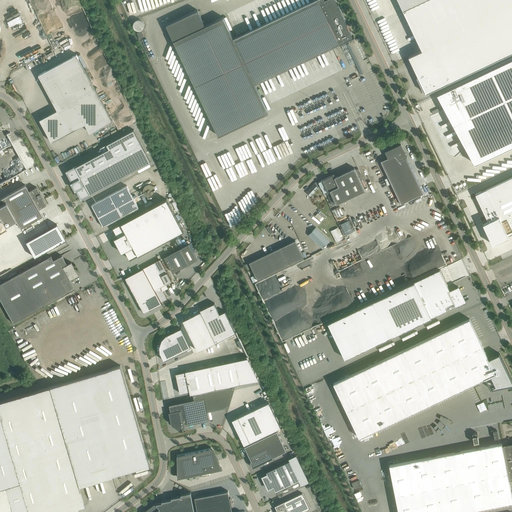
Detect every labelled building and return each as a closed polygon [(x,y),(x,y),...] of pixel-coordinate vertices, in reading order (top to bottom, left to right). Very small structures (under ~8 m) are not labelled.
[(174,41),(152,51),(225,204),(245,194),(247,199),(268,189),(263,180),(273,175),(248,122),(268,112),(255,84),(353,37),(351,38),(348,31),(350,30),(347,25),(345,25),(333,0),(314,0),(233,38),(223,17),(205,26),(198,10),(166,25),(174,41)] [(379,8),(375,0),(366,0),(372,12),(375,11),(375,10),(379,8)] [(511,0),(398,0),(422,50),(409,57),(418,77),(417,77),(417,78),(418,77),(425,91),(424,92),(425,91),(426,93),(511,52),(511,0)] [(85,124),(90,132),(112,120),(77,54),(39,75),(58,110),(40,119),(52,142),(85,124)] [(511,58),(437,94),(437,95),(440,94),(444,104),(446,103),(475,164),(511,146),(511,58)] [(81,198),(151,161),(134,129),(107,144),(109,148),(67,171),(73,182),(72,183),(76,190),(77,189),(81,198)] [(385,151),(388,158),(381,161),(401,204),(423,193),(406,157),(407,157),(407,156),(406,156),(405,154),(405,153),(401,144),(385,151)] [(355,169),(355,168),(335,177),(333,174),(323,179),(328,191),(330,191),(336,204),(365,190),(360,180),(363,178),(358,168),(355,169)] [(511,176),(474,194),(487,221),(482,224),(492,244),(508,236),(506,232),(511,229),(511,176)] [(311,196),(319,187),(315,183),(306,192),(311,196)] [(39,192),(36,187),(28,191),(25,184),(0,198),(0,216),(4,225),(15,219),(20,228),(42,215),(38,209),(46,205),(42,197),(41,198),(40,196),(42,195),(40,192),(38,193),(38,192),(39,192)] [(91,205),(103,227),(139,208),(127,185),(91,205)] [(121,223),(113,228),(118,236),(114,238),(117,243),(118,243),(120,247),(119,247),(122,253),(125,251),(130,259),(184,231),(167,199),(121,223)] [(333,209),(336,218),(343,215),(339,206),(333,209)] [(56,224),(25,241),(34,257),(65,239),(56,224)] [(335,233),(338,240),(343,238),(338,226),(331,229),(333,234),(335,233)] [(330,241),(316,227),(308,235),(323,249),(330,241)] [(304,259),(295,240),(249,262),(258,281),(304,259)] [(164,257),(173,273),(185,266),(188,264),(197,259),(189,244),(164,257)] [(50,256),(0,283),(0,297),(14,322),(74,288),(69,279),(78,275),(75,270),(74,270),(73,267),(71,262),(66,264),(61,255),(53,260),(50,256)] [(155,262),(143,268),(161,302),(167,299),(161,287),(166,284),(171,281),(160,259),(155,262)] [(143,268),(125,278),(144,313),(162,304),(143,268)] [(440,269),(328,322),(345,359),(388,338),(454,307),(457,306),(465,302),(458,286),(450,290),(440,269)] [(214,303),(200,310),(201,311),(216,342),(236,332),(225,311),(220,313),(214,303)] [(201,311),(183,320),(198,351),(216,342),(201,311)] [(469,318),(333,383),(359,437),(453,393),(484,378),(486,378),(491,388),(511,384),(511,380),(499,353),(488,358),(469,318)] [(160,343),(159,346),(160,353),(160,354),(161,354),(164,361),(191,348),(181,328),(167,334),(166,335),(162,339),(160,343)] [(186,371),(176,372),(180,393),(190,391),(190,394),(194,393),(236,385),(240,384),(236,360),(186,370),(186,371)] [(0,511),(58,511),(84,505),(79,490),(80,490),(78,485),(150,464),(120,365),(49,386),(0,400),(0,511)] [(172,425),(173,424),(177,427),(177,428),(184,426),(184,425),(210,420),(208,411),(229,407),(236,385),(193,393),(195,399),(169,405),(171,412),(170,412),(172,425)] [(242,415),(232,420),(236,428),(244,444),(254,440),(281,427),(273,411),(269,402),(242,415)] [(277,431),(245,446),(252,461),(250,462),(250,461),(250,462),(253,467),(273,458),(273,457),(286,451),(277,431)] [(502,442),(389,464),(398,511),(460,511),(511,502),(511,494),(509,479),(502,445),(502,442)] [(504,444),(502,445),(509,479),(511,479),(510,478),(511,478),(511,442),(505,444),(506,445),(504,445),(504,444)] [(179,472),(180,478),(181,478),(222,469),(213,450),(213,451),(212,449),(211,449),(185,455),(178,456),(179,461),(178,461),(179,472)] [(267,484),(266,484),(268,489),(273,487),(276,492),(299,481),(301,486),(309,482),(296,455),(288,459),(289,461),(266,472),(267,474),(262,477),(265,481),(267,484)] [(197,511),(232,511),(231,506),(232,506),(230,497),(229,498),(228,491),(210,494),(195,497),(197,511)] [(156,503),(143,511),(194,511),(191,492),(181,494),(181,496),(171,497),(172,499),(162,501),(162,502),(156,503)] [(302,493),(284,501),(275,506),(278,511),(277,511),(276,511),(302,511),(310,509),(302,493)]
